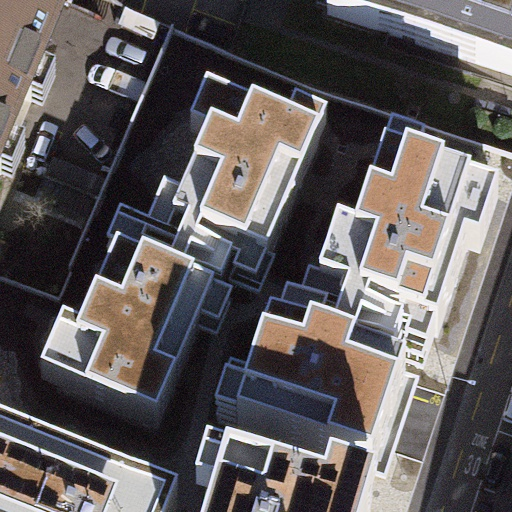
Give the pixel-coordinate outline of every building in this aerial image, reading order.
[(48,0),(0,0),(0,166),(54,40),(35,32),(48,0)] [(511,0),(332,0),(328,14),(511,74),(511,0)] [(288,133),(208,99),(192,136),(210,144),(175,227),(269,266),(327,127),(296,114),(288,133)] [(426,159),(392,148),(358,251),(340,245),(322,299),(439,338),(467,253),(481,258),(499,203),(419,177),(426,159)] [(64,332),(43,382),(158,431),(215,298),(118,257),(83,339),(64,332)] [(238,434),(373,479),(406,380),(271,335),(238,434)] [(0,511),(29,511),(49,463),(0,443),(0,511)] [(173,511),(49,463),(29,511),(173,511)] [(372,511),(331,500),(327,511),(308,511),(208,482),(199,511),(372,511)]
